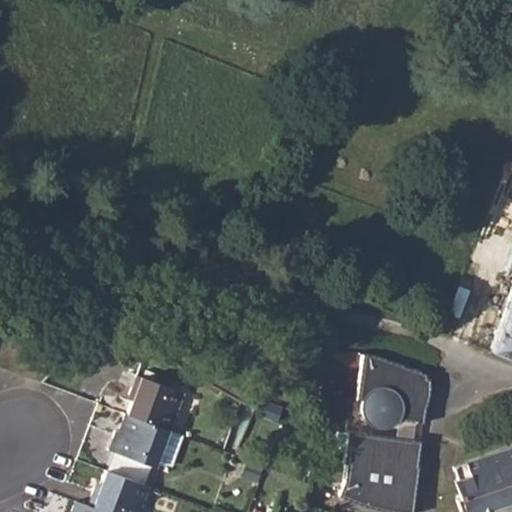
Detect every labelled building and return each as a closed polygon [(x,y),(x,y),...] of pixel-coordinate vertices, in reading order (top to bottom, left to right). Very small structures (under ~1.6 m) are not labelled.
[(511,288),(489,351),(511,359),(511,288)] [(364,350),(363,356),(407,372),(410,365),(364,350)] [(407,372),(363,356),(356,397),(362,399),(361,406),(364,413),(369,420),(375,426),(382,426),(388,426),(394,423),(400,420),(401,418),(412,420),(413,422),(418,423),(423,422),(424,421),(426,406),(430,396),(431,386),(431,381),(407,372)] [(410,365),(407,372),(431,381),(431,377),(427,375),(428,371),(410,365)] [(130,396),(124,413),(165,429),(179,392),(133,374),(126,394),(130,396)] [(165,429),(124,413),(117,431),(113,429),(106,449),(152,467),(165,429)] [(345,481),(338,493),(363,503),(380,508),(413,511),(420,465),(418,464),(422,438),(407,436),(394,437),(375,436),(362,430),(350,430),(344,460),(347,461),(345,481)] [(511,449),(454,467),(458,482),(456,482),(460,498),(456,500),(458,511),(479,511),(511,501),(511,449)] [(91,485),(84,504),(103,511),(132,511),(143,484),(103,469),(97,487),(91,485)] [(103,511),(84,504),(73,500),(68,511),(103,511)]
